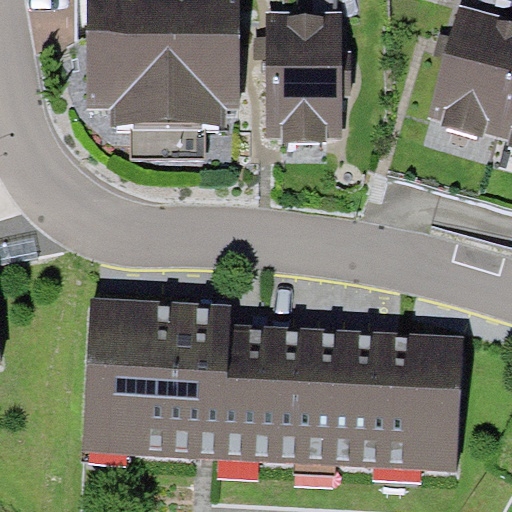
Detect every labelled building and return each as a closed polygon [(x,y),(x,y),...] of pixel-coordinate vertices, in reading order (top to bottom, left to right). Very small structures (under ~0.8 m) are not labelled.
[(240,0),(87,0),(87,109),(111,109),(111,125),(227,125),(227,107),(240,107),(240,0)] [(497,136),(511,80),(511,19),(461,6),(452,37),(449,49),(445,59),(429,117),(442,121),(440,126),(482,137),(484,132),(497,136)] [(340,12),(267,11),(267,47),(266,137),(280,137),(280,142),(326,142),(326,137),(342,137),(342,95),(350,95),(350,51),(340,51),(340,12)] [(449,49),(452,37),(440,34),(433,55),(445,59),(449,49)] [(511,80),(497,136),(509,140),(508,143),(511,144),(511,80)] [(232,304),(92,297),(84,451),(458,470),(465,335),(250,324),(231,323),(232,304)]
